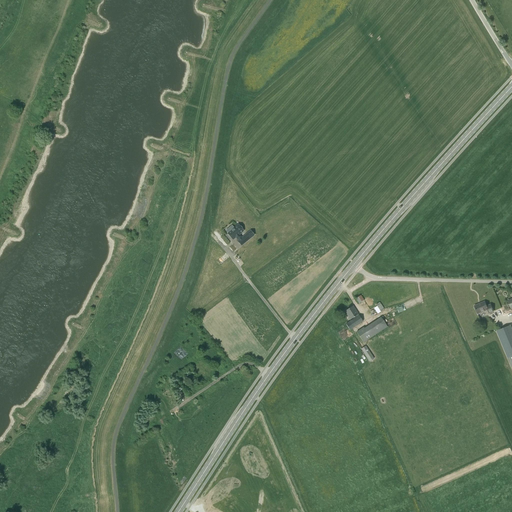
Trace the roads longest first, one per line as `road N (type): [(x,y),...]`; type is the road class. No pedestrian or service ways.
road 1 (primary): [(176,511),(338,283)]
road 2 (primary): [(354,264),(511,85)]
road 3 (unclassified): [(511,282),(374,278),(354,264)]
